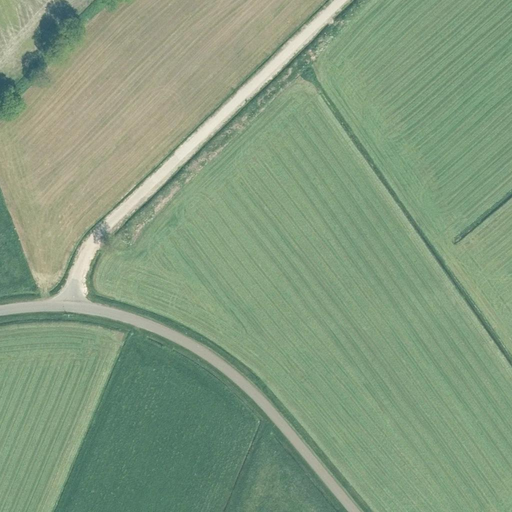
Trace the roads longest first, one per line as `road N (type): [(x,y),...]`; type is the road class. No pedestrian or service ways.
road 1 (unclassified): [(66,305),(98,234),(340,0)]
road 2 (tertiary): [(353,511),(217,362),(147,323),(66,305)]
